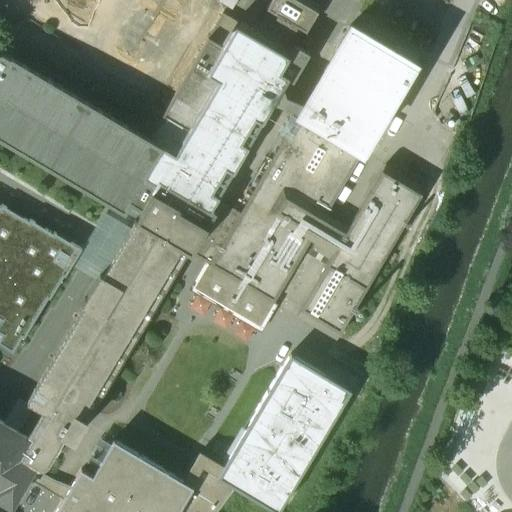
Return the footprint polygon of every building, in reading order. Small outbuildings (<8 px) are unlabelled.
[(218,0),(218,1),(231,9),(236,0),(218,0)] [(320,7),(308,0),(270,0),(265,9),(270,11),(304,31),(305,32),(312,20),(320,7)] [(304,31),(270,11),(257,33),(288,52),(293,44),(295,45),(304,31)] [(235,21),(222,12),(207,37),(221,45),(235,21)] [(207,37),(162,115),(187,129),(173,151),(163,145),(162,146),(158,154),(172,162),(167,170),(216,199),(287,79),(276,73),(288,52),(257,33),(235,21),(221,45),(207,37)] [(414,63),(348,25),(297,112),(362,150),(414,63)] [(295,45),(293,44),(288,52),(276,73),(287,79),(292,82),(309,53),(295,45)] [(148,138),(9,57),(8,59),(0,53),(0,140),(123,212),(129,202),(141,209),(165,169),(167,170),(172,162),(158,154),(162,146),(148,138)] [(240,213),(208,264),(194,288),(259,326),(310,240),(326,213),(362,150),(297,112),(240,213)] [(187,129),(162,115),(148,138),(162,146),(163,145),(173,151),(187,129)] [(331,253),(295,316),(335,339),(424,187),(384,164),(347,226),(331,253)] [(141,209),(136,219),(135,218),(133,220),(135,221),(137,222),(136,223),(184,252),(184,250),(208,264),(240,213),(216,199),(167,170),(165,169),(141,209)] [(65,277),(81,249),(53,232),(52,234),(29,220),(28,221),(2,206),(1,207),(0,206),(0,333),(1,334),(0,335),(0,345),(12,352),(21,337),(23,338),(47,298),(49,299),(63,276),(65,277)] [(326,213),(310,240),(331,253),(347,226),(326,213)] [(83,307),(42,375),(55,391),(42,413),(59,423),(54,431),(73,441),(154,307),(152,305),(184,252),(136,223),(137,222),(135,221),(101,276),(98,274),(80,305),(83,307)] [(284,511),(354,392),(297,358),(233,468),(225,480),(239,488),(278,511),(284,511)] [(27,438),(15,458),(33,468),(54,431),(59,423),(42,413),(27,438)] [(0,500),(10,506),(26,479),(32,469),(33,468),(15,458),(27,438),(0,422),(0,500)] [(54,431),(33,468),(36,469),(40,469),(44,467),(47,464),(51,458),(57,457),(60,451),(65,454),(73,441),(54,431)] [(62,500),(54,511),(176,511),(191,487),(186,484),(112,440),(91,476),(80,469),(69,487),(62,500)] [(191,487),(176,511),(220,511),(239,488),(225,480),(233,468),(203,453),(186,484),(191,487)] [(32,469),(26,479),(62,500),(69,487),(51,479),(32,469)]
